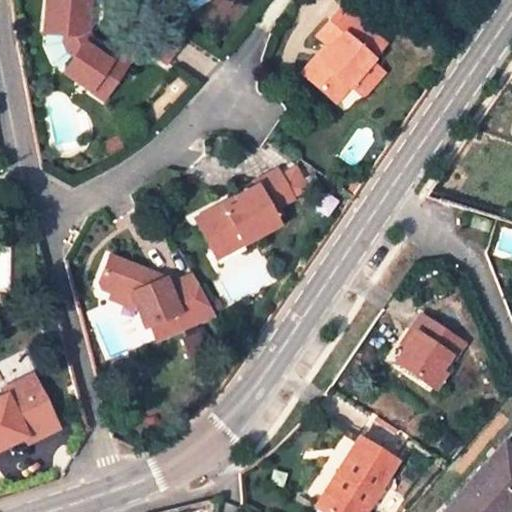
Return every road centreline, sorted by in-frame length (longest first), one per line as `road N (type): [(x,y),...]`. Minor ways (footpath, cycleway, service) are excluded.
road 1 (secondary): [(105,487),(175,462),(221,422),(382,199)]
road 2 (residential): [(256,31),(202,109),(146,165),(38,224)]
road 3 (unclassified): [(105,487),(38,224)]
road 4 (secondary): [(382,199),(511,15)]
road 5 (residential): [(511,368),(448,244),(382,199)]
road 6 (unclassified): [(38,224),(0,32)]
